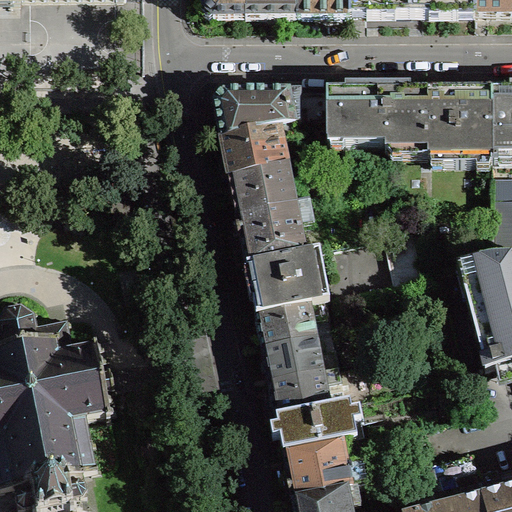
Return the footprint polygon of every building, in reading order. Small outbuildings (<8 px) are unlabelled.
[(0,0),(0,9),(10,10),(10,12),(13,12),(13,10),(21,10),(21,6),(124,5),(123,0),(0,0)] [(203,0),(203,13),(204,13),(213,21),(213,22),(230,22),(230,21),(245,21),(244,0),(203,0)] [(244,0),(245,21),(297,21),(297,0),(244,0)] [(297,0),(297,21),(350,21),(349,0),(297,0)] [(458,21),(475,20),(474,0),(349,0),(350,21),(366,21),(366,22),(368,22),(394,22),(396,22),(396,21),(429,21),(429,22),(430,22),(457,22),(458,22),(458,21)] [(511,20),(511,0),(474,0),(475,20),(491,20),(511,20)] [(445,168),(491,168),(492,168),(492,95),(411,96),(411,90),(392,90),(345,90),(345,96),(327,96),(327,97),(327,122),(327,151),(385,150),(385,155),(428,155),(428,162),(445,162),(445,168)] [(511,95),(492,95),(492,168),(511,168),(511,95)] [(327,97),(327,96),(289,96),(285,96),(267,96),(243,96),(243,97),(235,97),(226,97),(226,96),(223,96),(214,107),(214,110),(215,110),(219,129),(218,129),(221,143),(274,132),(295,128),(327,122),(327,97)] [(274,132),(221,143),(223,153),(224,155),(223,155),(226,170),(229,182),(288,170),(284,151),(284,150),(278,151),(274,132)] [(296,210),(291,186),(288,170),(229,182),(231,191),(237,221),(296,210)] [(511,183),(493,184),(493,183),(492,183),(493,264),(511,262),(511,183)] [(305,256),(300,232),(296,210),(237,221),(237,224),(235,224),(236,230),(239,244),(241,243),(246,269),(305,258),(305,256)] [(421,278),(413,236),(384,242),(393,291),(423,285),(421,278)] [(305,258),(246,269),(247,272),(251,271),(253,278),(258,302),(253,303),(256,318),(325,305),(329,304),(320,255),(319,255),(305,258)] [(511,262),(493,264),(458,271),(458,272),(485,375),(511,368),(511,262)] [(91,511),(90,508),(87,509),(86,503),(87,503),(87,500),(86,500),(84,488),(84,485),(83,486),(81,479),(94,477),(101,476),(100,472),(95,473),(91,450),(95,449),(95,445),(90,446),(85,423),(106,419),(107,425),(111,425),(110,418),(116,416),(116,413),(109,414),(107,406),(114,404),(113,400),(106,402),(105,393),(112,392),(112,394),(115,394),(110,370),(107,371),(108,373),(101,375),(99,366),(106,365),(105,361),(99,362),(97,354),(104,353),(103,349),(96,350),(95,343),(91,344),(92,351),(73,355),(67,328),(71,328),(70,325),(67,325),(66,322),(63,322),(64,326),(52,328),(51,325),(48,325),(49,329),(37,331),(34,319),(37,317),(36,314),(33,316),(22,309),(23,306),(20,305),(19,309),(7,311),(5,308),(3,310),(5,313),(0,319),(0,495),(15,493),(16,499),(15,499),(15,502),(16,501),(18,511),(91,511)] [(261,342),(263,353),(316,342),(313,328),(329,325),(325,306),(325,305),(256,318),(257,326),(258,329),(257,329),(260,343),(261,342)] [(269,387),(338,373),(334,353),(319,356),(316,343),(316,342),(263,353),(264,358),(265,363),(264,363),(267,377),(268,377),(269,387)] [(338,373),(269,387),(271,394),(272,397),(271,398),(273,411),(274,411),(276,421),(345,408),(345,407),(338,373)] [(278,429),(280,441),(283,456),(342,444),(364,440),(361,425),(364,424),(360,405),(345,408),(276,421),(277,425),(278,429)] [(290,501),(292,501),(292,503),(347,493),(352,492),(348,469),(343,445),(342,444),(283,456),(285,465),(288,482),(286,482),(290,501)] [(485,511),(476,478),(473,466),(471,459),(473,459),(472,458),(423,471),(423,472),(424,472),(426,478),(429,491),(456,484),(461,505),(436,511),(435,511),(485,511)] [(476,478),(485,511),(511,511),(511,491),(502,494),(497,473),(477,478),(476,478)] [(350,511),(347,493),(292,503),(294,510),(294,511),(350,511)]
